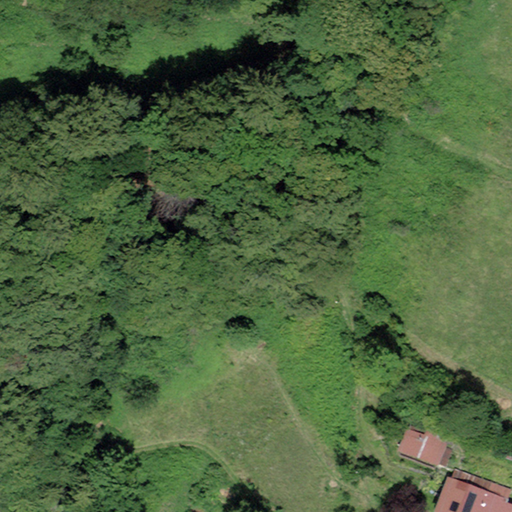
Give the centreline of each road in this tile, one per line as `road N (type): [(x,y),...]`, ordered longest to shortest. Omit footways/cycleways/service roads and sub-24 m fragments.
road 1 (track): [(0,480),(31,464),(195,446),(212,456),(254,511)]
road 2 (track): [(359,298),(382,321),(511,399)]
